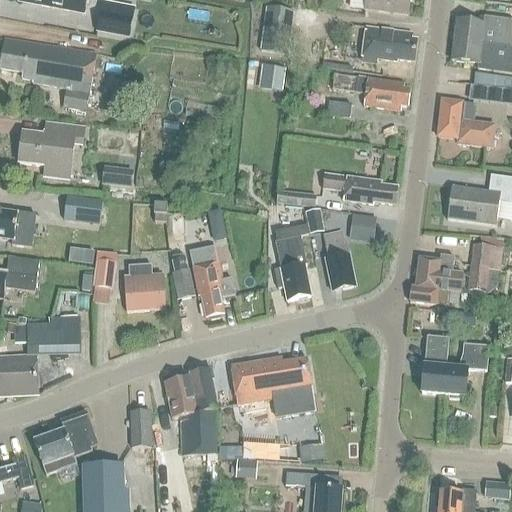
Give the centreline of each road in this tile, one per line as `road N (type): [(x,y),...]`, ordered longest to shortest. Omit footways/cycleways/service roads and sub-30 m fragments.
road 1 (residential): [(0,421),(218,346),(355,313),(398,314)]
road 2 (residential): [(398,314),(439,0)]
road 3 (residential): [(384,464),(398,314)]
road 4 (residential): [(511,470),(384,464)]
